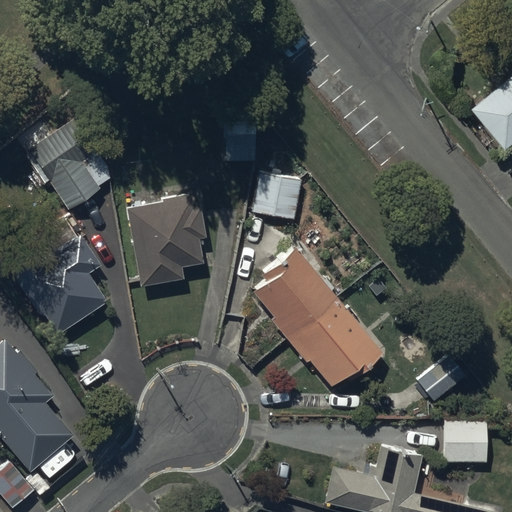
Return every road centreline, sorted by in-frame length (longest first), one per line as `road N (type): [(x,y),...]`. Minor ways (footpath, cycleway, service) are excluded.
road 1 (residential): [(511,244),(349,48)]
road 2 (residential): [(79,511),(194,415)]
